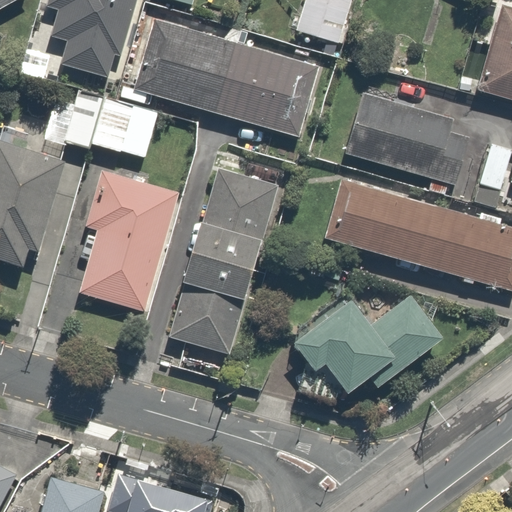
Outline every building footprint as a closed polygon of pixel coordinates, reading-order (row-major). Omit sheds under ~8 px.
[(40,0),(40,2),(49,5),(41,34),(59,39),(52,67),(108,82),(129,0),(40,0)] [(348,0),(298,0),(290,29),(336,42),(348,0)] [(511,8),(495,4),(473,86),(511,96),(511,8)] [(212,19),(208,36),(150,20),(131,91),(293,135),(312,64),(248,47),(253,30),(212,19)] [(154,107),(98,94),(88,142),(144,155),(154,107)] [(446,118),(353,95),(338,152),(453,181),(464,139),(442,133),(446,118)] [(87,113),(45,104),(38,135),(81,144),(87,113)] [(33,250),(61,155),(34,148),(37,139),(0,128),(0,260),(13,265),(18,246),(33,250)] [(496,189),(509,146),(485,139),(469,194),(482,198),(486,186),(496,189)] [(213,167),(197,221),(188,218),(170,278),(179,281),(162,338),(218,355),(269,184),(213,167)] [(76,226),(89,229),(75,291),(148,308),(176,185),(103,168),(101,179),(87,176),(76,226)] [(314,235),(334,240),(331,249),(346,254),(349,245),(505,292),(511,268),(511,230),(332,176),(314,235)] [(350,302),(339,300),(333,294),(329,297),(315,296),(311,313),(276,344),(295,365),(291,391),(326,402),(330,383),(337,391),(356,374),(365,387),(432,340),(401,296),(360,325),(348,311),(350,302)] [(0,502),(12,482),(24,464),(0,452),(0,502)] [(103,511),(110,492),(42,471),(32,505),(40,507),(38,511),(103,511)]
